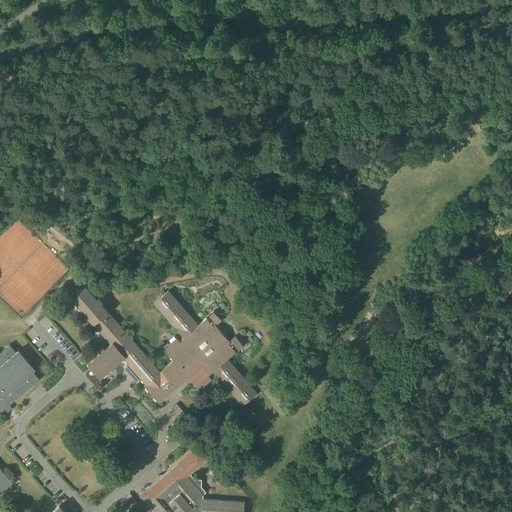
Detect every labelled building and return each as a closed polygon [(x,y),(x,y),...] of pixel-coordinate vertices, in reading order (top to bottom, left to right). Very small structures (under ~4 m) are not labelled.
[(159,404),(189,378),(199,390),(211,379),(208,375),(213,371),(243,406),(257,393),(227,359),(235,352),(234,350),(237,348),(239,350),(244,346),(236,337),(231,341),(233,343),(230,346),(228,344),(230,342),(215,325),(213,326),(212,325),(215,322),(217,325),(222,321),(214,312),(209,316),(211,318),(208,320),(206,318),(198,325),(168,291),(154,303),(184,338),(179,342),(176,338),(163,349),(174,361),(160,373),(101,304),(102,303),(101,302),(98,298),(96,299),(86,287),(71,299),(110,344),(105,349),(103,348),(98,352),(100,354),(87,364),(100,379),(123,359),(128,365),(127,366),(127,365),(124,368),(126,370),(125,371),(128,374),(128,373),(132,378),(134,381),(135,381),(137,383),(140,380),(139,380),(140,379),(146,385),(144,386),(159,404)] [(0,511),(64,511),(59,506),(52,511),(0,511),(0,494),(13,483),(0,468),(0,413),(4,409),(6,411),(11,406),(9,405),(39,379),(33,372),(35,370),(18,351),(16,353),(9,345),(0,353),(0,511)] [(173,413),(172,414),(179,422),(187,416),(177,404),(177,403),(173,407),(173,408),(174,409),(176,411),(173,413)] [(243,511),(245,502),(203,499),(203,495),(206,492),(201,487),(201,480),(195,480),(190,474),(210,457),(198,444),(139,495),(150,508),(148,510),(149,511),(243,511)] [(137,511),(142,508),(134,499),(127,506),(132,511),(137,511)]
